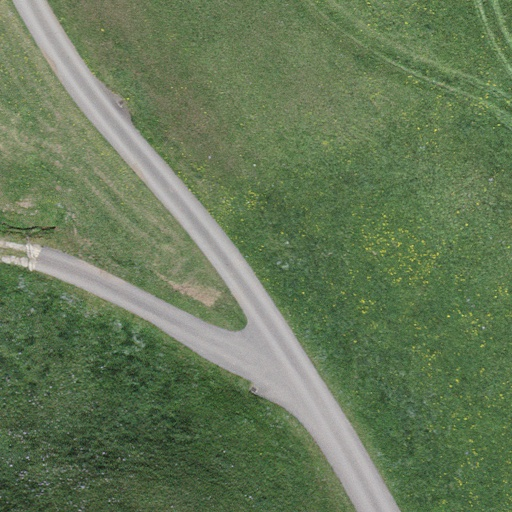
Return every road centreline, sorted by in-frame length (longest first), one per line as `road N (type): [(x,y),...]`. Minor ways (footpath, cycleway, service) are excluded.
road 1 (track): [(380,511),(235,271),(98,111),(29,0)]
road 2 (track): [(0,251),(68,267),(226,350),(288,353)]
